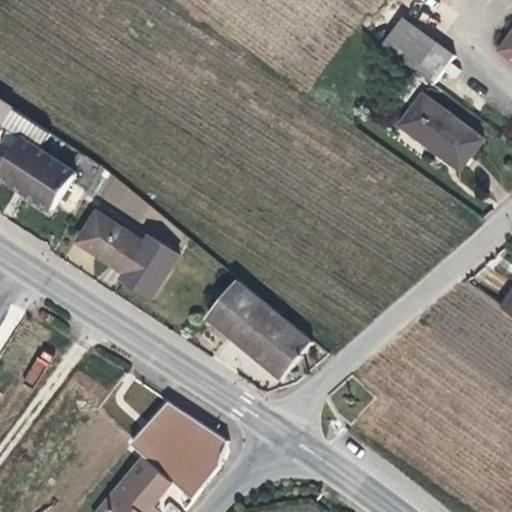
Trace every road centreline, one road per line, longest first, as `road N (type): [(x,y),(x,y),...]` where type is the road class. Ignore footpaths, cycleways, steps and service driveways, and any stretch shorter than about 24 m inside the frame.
road 1 (secondary): [(280,433),(0,250)]
road 2 (unclassified): [(511,213),(329,375),(280,433)]
road 3 (secondary): [(391,511),(280,433)]
